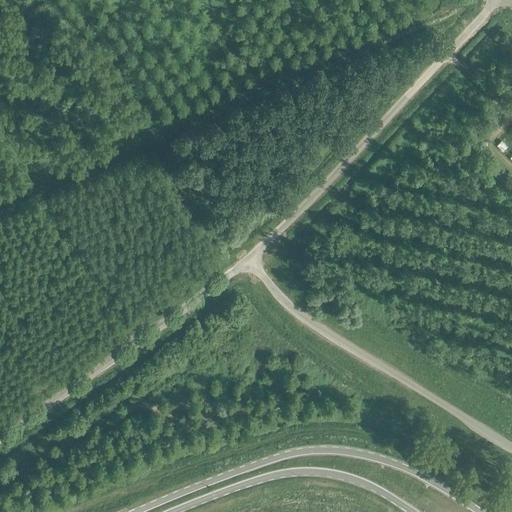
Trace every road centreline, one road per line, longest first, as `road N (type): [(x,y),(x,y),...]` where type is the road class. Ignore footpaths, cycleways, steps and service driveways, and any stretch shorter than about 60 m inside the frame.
road 1 (track): [(0,191),(434,8),(437,0)]
road 2 (trunk): [(477,511),(407,468),(342,451),(274,459),(136,511)]
road 3 (unclassified): [(247,260),(497,0)]
road 4 (unclassified): [(511,452),(288,312),(247,260)]
road 5 (unclassified): [(0,437),(247,260)]
road 6 (trunk): [(176,511),(266,477),(309,472),(357,480),(412,511)]
